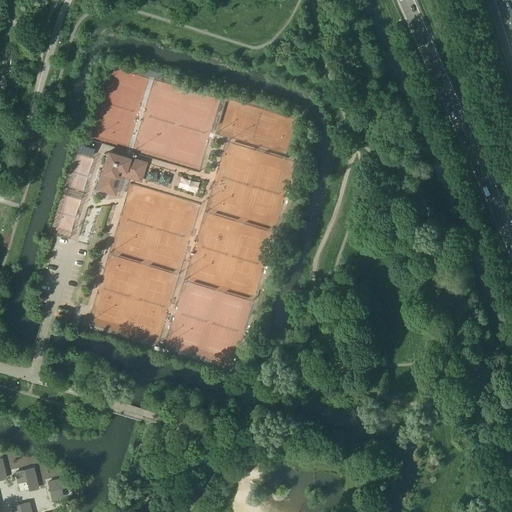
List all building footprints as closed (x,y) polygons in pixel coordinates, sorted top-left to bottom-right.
[(0,117),(6,90),(9,69),(13,46),(15,30),(16,25),(17,14),(18,0),(17,0),(16,14),(15,25),(15,30),(13,46),(9,69),(5,90),(0,115),(0,117)] [(145,68),(143,74),(150,76),(160,79),(162,73),(145,68)] [(78,145),(76,152),(91,157),(93,150),(78,145)] [(108,152),(103,170),(98,187),(115,192),(120,174),(138,180),(143,163),(108,152)] [(197,190),(199,179),(181,177),(179,187),(197,190)] [(194,459),(205,464),(208,458),(197,453),(194,459)] [(34,468),(16,471),(18,482),(28,480),(30,489),(38,488),(34,468)] [(69,485),(68,477),(49,482),(53,499),(62,497),(60,488),(61,487),(69,485)] [(30,511),(29,503),(11,507),(12,511),(30,511)]
